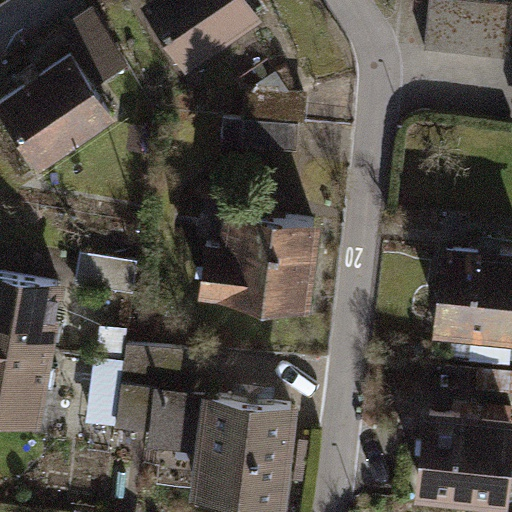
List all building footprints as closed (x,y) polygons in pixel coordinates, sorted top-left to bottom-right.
[(161,0),(146,11),(192,76),(260,27),(252,16),(265,7),(259,0),(161,0)] [(511,9),(431,1),(426,54),(511,63),(511,9)] [(113,116),(74,58),(0,108),(39,165),(113,116)] [(246,97),(245,125),(301,129),(303,100),(246,97)] [(245,125),(223,124),(221,156),(299,160),(301,129),(245,125)] [(198,312),(310,323),(320,227),(223,217),(219,255),(204,253),(198,312)] [(511,239),(440,233),(432,324),(511,330),(511,239)] [(129,266),(84,257),(80,280),(125,288),(129,266)] [(0,275),(0,353),(52,363),(66,288),(0,275)] [(99,327),(95,363),(123,366),(124,351),(127,329),(99,327)] [(191,511),(201,511),(287,511),(298,409),(276,407),(278,395),(236,390),(235,403),(196,399),(201,359),(124,351),(123,366),(116,434),(151,438),(148,459),(196,464),(191,511)] [(52,363),(0,353),(0,428),(39,436),(52,363)] [(95,363),(88,431),(116,434),(123,366),(95,363)] [(511,484),(511,405),(419,398),(412,486),(511,495),(511,484)]
